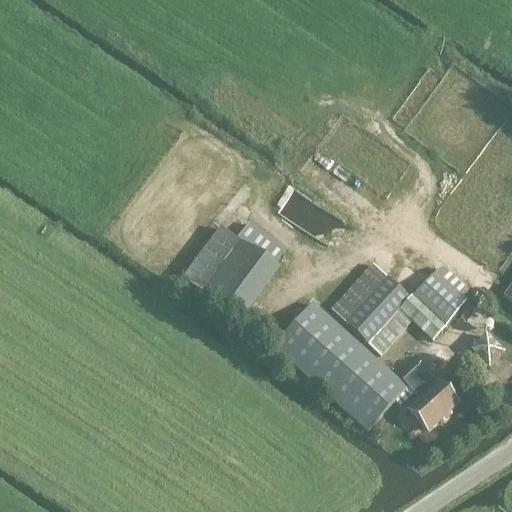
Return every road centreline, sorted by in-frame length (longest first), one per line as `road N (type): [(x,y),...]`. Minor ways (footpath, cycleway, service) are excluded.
road 1 (track): [(390,131),(434,181),(402,224),(492,296)]
road 2 (track): [(402,224),(320,273),(246,350)]
road 3 (track): [(80,377),(228,511)]
road 4 (track): [(162,451),(246,350)]
